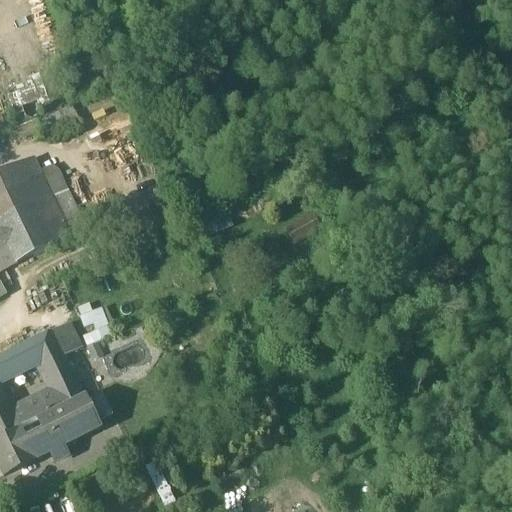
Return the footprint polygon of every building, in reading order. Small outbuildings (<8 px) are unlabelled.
[(72,110),(42,124),(50,142),(80,127),(72,110)] [(33,160),(0,174),(0,221),(32,207),(32,208),(50,199),(39,174),(33,160)] [(83,235),(53,167),(39,174),(50,199),(32,208),(52,250),(83,235)] [(32,207),(0,221),(0,230),(16,265),(17,266),(52,250),(32,208),(32,207)] [(0,274),(16,265),(0,230),(0,274)] [(99,238),(85,245),(90,257),(105,250),(99,238)] [(102,320),(92,325),(95,334),(106,329),(102,320)] [(64,326),(48,334),(62,358),(77,351),(64,326)] [(48,334),(26,345),(35,366),(36,365),(51,397),(57,409),(58,409),(80,398),(61,358),(62,358),(48,334)] [(26,345),(0,357),(0,378),(4,377),(6,379),(35,366),(26,345)] [(51,397),(39,403),(47,418),(51,416),(59,412),(58,409),(57,409),(51,397)] [(0,398),(0,442),(18,433),(8,414),(0,398)] [(59,412),(51,416),(66,445),(98,429),(83,400),(59,412)] [(39,403),(18,413),(27,429),(37,423),(47,418),(39,403)] [(18,413),(17,410),(8,414),(18,433),(27,429),(18,413)] [(66,445),(51,416),(47,418),(37,423),(44,437),(45,436),(54,452),(66,445)] [(18,433),(0,442),(0,471),(3,478),(32,463),(24,447),(18,433)] [(44,437),(24,447),(32,463),(54,452),(45,436),(44,437)]
